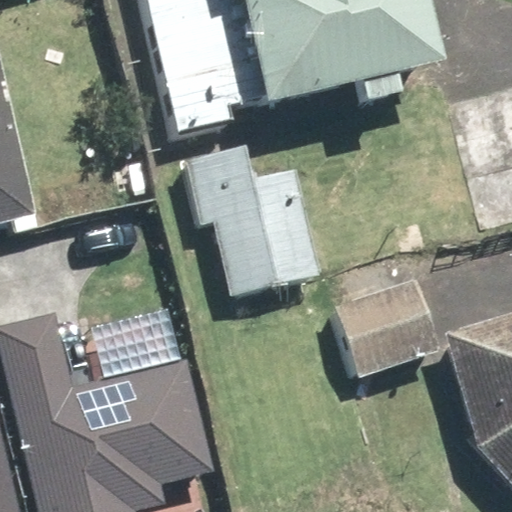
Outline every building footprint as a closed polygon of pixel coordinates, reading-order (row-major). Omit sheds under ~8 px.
[(134,0),(167,146),(431,87),(411,0),(134,0)] [(0,239),(24,233),(0,140),(0,239)] [(240,155),(174,172),(189,233),(203,230),(221,306),(316,283),(290,178),(248,188),(240,155)] [(511,322),(439,341),(467,454),(511,503),(511,322)] [(69,326),(0,342),(0,412),(23,511),(162,511),(158,494),(205,482),(175,362),(83,385),(69,326)] [(0,511),(10,511),(0,466),(0,511)]
